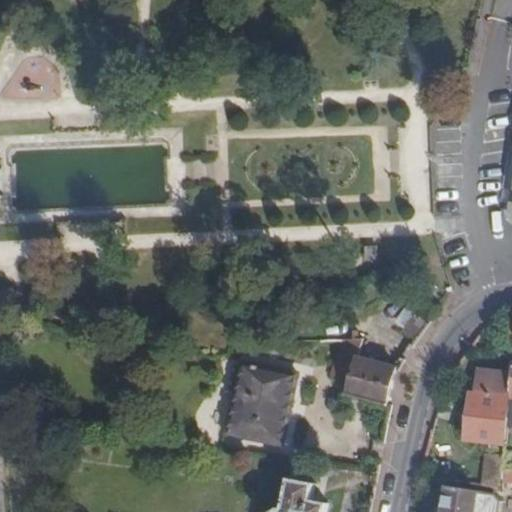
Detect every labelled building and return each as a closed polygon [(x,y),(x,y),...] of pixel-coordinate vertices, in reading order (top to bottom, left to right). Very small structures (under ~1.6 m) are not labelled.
[(407,332),(420,340),(440,312),(427,303),(407,332)] [(401,366),(358,356),(348,395),(388,403),(401,366)] [(238,361),(230,391),(241,393),(233,429),(278,439),(295,372),(238,361)] [(469,439),(506,443),(509,426),(511,392),(511,374),(481,371),(479,395),(474,395),(469,439)] [(504,469),(505,457),(486,455),(483,486),(503,489),(506,469),(504,469)] [(326,511),(329,505),(312,501),(315,487),(292,481),(286,511),(280,511),(278,511),(326,511)] [(498,511),(500,498),(449,489),(445,511),(498,511)]
